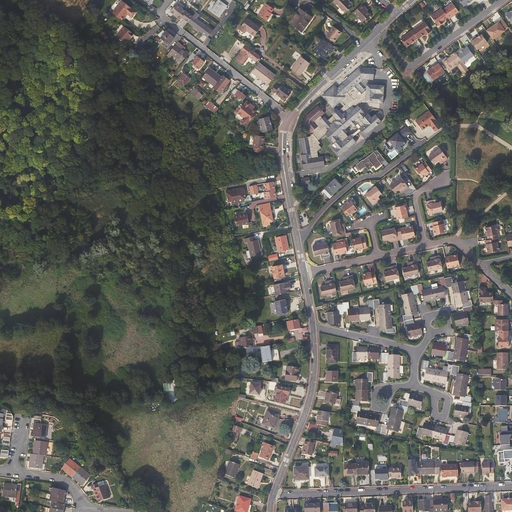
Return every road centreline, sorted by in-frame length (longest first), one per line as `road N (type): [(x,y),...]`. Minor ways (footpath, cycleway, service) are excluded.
road 1 (residential): [(273,495),(511,486)]
road 2 (residential): [(286,122),(158,14),(169,0)]
road 3 (residential): [(273,495),(309,397),(313,326)]
road 4 (residential): [(424,141),(378,175),(354,181),(297,239)]
road 5 (residential): [(380,28),(410,65),(503,0)]
road 6 (residential): [(286,122),(380,28)]
